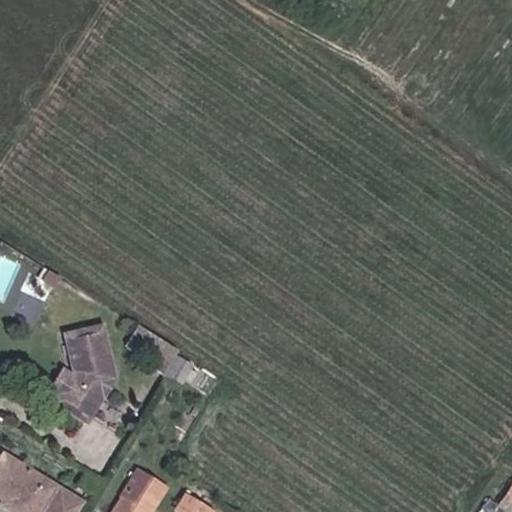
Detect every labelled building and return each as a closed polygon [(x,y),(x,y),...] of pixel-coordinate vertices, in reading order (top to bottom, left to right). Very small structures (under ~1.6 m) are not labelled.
[(93,416),(105,398),(102,392),(109,381),(115,381),(116,379),(106,335),(98,331),(74,337),(68,344),(75,373),(72,377),(69,375),(63,376),(58,378),(53,385),(56,395),(60,398),(62,406),(83,419),(93,416)] [(102,392),(105,398),(115,381),(109,381),(102,392)] [(13,507),(9,511),(77,511),(82,506),(2,456),(1,458),(0,459),(0,499),(3,501),(13,507)] [(122,498),(145,511),(150,511),(165,489),(138,472),(122,498)] [(145,511),(122,498),(113,511),(145,511)] [(194,499),(186,511),(213,511),(214,511),(194,499)] [(0,505),(0,506),(9,511),(13,507),(3,501),(0,505)]
